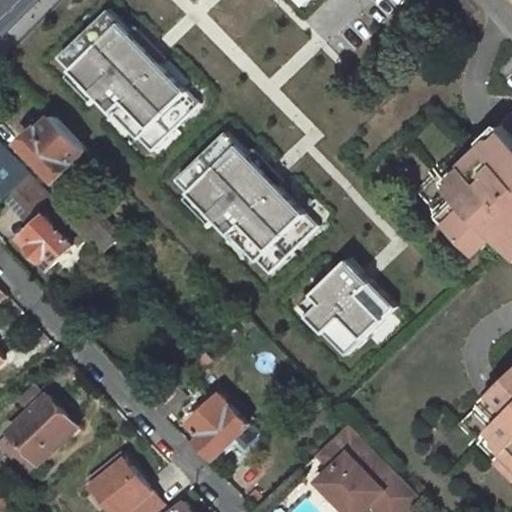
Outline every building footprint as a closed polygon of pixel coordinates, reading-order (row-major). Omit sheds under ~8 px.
[(101,49),(77,72),(156,155),(206,108),(115,12),(89,37),(101,49)] [(65,60),(77,72),(101,49),(89,37),(65,60)] [(42,129),(24,145),(60,182),(70,172),(75,177),(83,170),(78,165),(90,152),(57,117),(43,130),(42,129)] [(477,142),(420,196),(476,255),(495,236),(511,255),(511,122),(484,148),(477,142)] [(206,160),(218,173),(194,195),(273,279),(323,231),(232,135),(206,160)] [(0,205),(9,197),(31,175),(0,141),(0,205)] [(194,195),(218,173),(206,160),(182,183),(194,195)] [(31,175),(9,197),(29,218),(38,210),(46,219),(25,239),(54,269),(89,236),(76,223),(31,175)] [(97,204),(76,223),(89,236),(106,255),(108,253),(126,236),(97,204)] [(139,251),(126,236),(108,253),(121,268),(139,251)] [(354,263),(304,311),(351,360),(401,312),(354,263)] [(0,304),(11,296),(0,283),(0,304)] [(186,390),(196,381),(187,371),(177,380),(186,390)] [(167,419),(192,396),(186,390),(177,380),(152,403),(167,419)] [(511,382),(469,425),(511,470),(511,382)] [(222,394),(193,422),(206,436),(201,441),(217,458),(252,425),(222,394)] [(80,427),(50,396),(13,433),(23,444),(13,453),(30,471),(39,462),(41,464),(80,427)] [(347,456),(365,439),(351,425),(334,441),(347,456)] [(13,433),(3,442),(13,453),(23,444),(13,433)] [(406,511),(422,498),(365,439),(347,456),(334,468),(321,481),(349,511),(363,511),(373,504),(380,511),(406,511)] [(347,456),(334,441),(321,453),(334,468),(347,456)] [(119,511),(161,511),(176,499),(126,446),(89,480),(119,511)] [(5,511),(14,504),(0,489),(0,510),(1,511),(5,511)]
